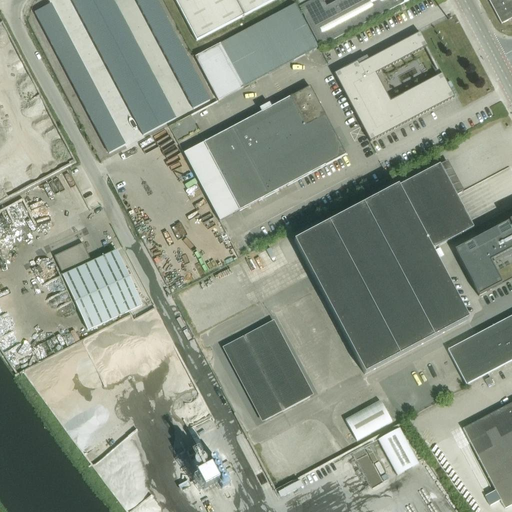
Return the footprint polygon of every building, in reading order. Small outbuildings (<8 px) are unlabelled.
[(92,0),(72,0),(79,14),(95,6),(92,0)] [(112,0),(105,0),(95,6),(100,15),(115,6),(112,0)] [(156,0),(149,0),(139,5),(144,14),(159,6),(156,0)] [(174,0),(196,42),(275,0),(174,0)] [(410,0),(339,0),(326,7),(322,0),(313,0),(299,8),(320,48),(410,0)] [(487,0),(501,25),(507,21),(511,18),(511,1),(511,0),(487,0)] [(39,22),(56,13),(51,4),(35,13),(39,22)] [(295,4),(220,44),(195,57),(218,101),(243,88),(318,49),(295,4)] [(95,6),(79,14),(84,23),(100,15),(95,6)] [(115,6),(100,15),(105,24),(120,15),(115,6)] [(159,6),(144,14),(148,23),(164,15),(159,6)] [(44,31),(61,22),(56,13),(39,22),(44,31)] [(100,15),(84,23),(89,32),(105,24),(100,15)] [(120,15),(105,24),(109,33),(125,24),(120,15)] [(164,15),(148,23),(153,32),(169,24),(164,15)] [(61,22),(44,31),(49,40),(65,31),(61,22)] [(105,24),(89,32),(94,41),(109,33),(105,24)] [(125,24),(109,33),(114,42),(130,33),(125,24)] [(169,24),(153,32),(160,45),(175,37),(169,24)] [(49,40),(54,49),(70,40),(65,31),(49,40)] [(109,33),(94,41),(98,50),(114,42),(109,33)] [(130,33),(114,42),(119,50),(134,42),(130,33)] [(334,74),(370,143),(454,98),(435,63),(441,75),(390,102),(376,75),(427,47),(420,33),(359,65),(357,62),(357,63),(357,62),(344,69),(334,74)] [(175,37),(160,45),(164,54),(180,46),(175,37)] [(75,49),(70,40),(54,49),(58,58),(75,49)] [(114,42),(98,50),(103,59),(119,50),(114,42)] [(134,42),(119,50),(125,63),(141,55),(134,42)] [(180,46),(164,54),(169,63),(185,55),(180,46)] [(63,67),(80,58),(75,49),(58,58),(63,67)] [(119,50),(103,59),(110,71),(125,63),(119,50)] [(141,55),(125,63),(130,72),(146,64),(141,55)] [(185,55),(169,63),(174,72),(190,64),(185,55)] [(80,58),(63,67),(68,76),(84,68),(80,58)] [(411,59),(408,68),(424,72),(426,63),(411,59)] [(125,63),(110,71),(114,80),(130,72),(125,63)] [(146,64),(130,72),(135,81),(150,73),(146,64)] [(190,64),(174,72),(175,73),(179,81),(194,73),(190,65),(190,64)] [(92,83),(84,68),(68,76),(76,91),(92,83)] [(130,72),(114,80),(119,89),(135,81),(130,72)] [(150,73),(135,81),(139,90),(155,82),(150,73)] [(194,73),(179,81),(183,90),(199,81),(194,73)] [(135,81),(119,89),(124,98),(139,90),(135,81)] [(199,81),(183,90),(188,99),(204,90),(199,81)] [(155,82),(139,90),(143,97),(144,99),(160,91),(159,88),(155,82)] [(81,100),(97,92),(92,83),(76,91),(81,100)] [(184,153),(220,221),(347,153),(311,86),(184,153)] [(139,90),(124,98),(127,105),(129,107),(144,99),(143,97),(139,90)] [(204,90),(188,99),(193,108),(208,99),(204,90)] [(160,91),(144,99),(149,108),(165,100),(160,91)] [(85,109),(102,101),(97,92),(81,100),(85,109)] [(144,99),(129,107),(133,116),(149,108),(144,99)] [(165,100),(149,108),(154,117),(169,109),(165,100)] [(90,118),(107,110),(102,101),(85,109),(90,118)] [(149,108),(133,116),(138,125),(154,117),(149,108)] [(169,109),(154,117),(158,126),(174,118),(169,109)] [(90,118),(95,127),(111,119),(107,110),(90,118)] [(154,117),(138,125),(143,134),(158,126),(154,117)] [(111,119),(95,127),(100,136),(116,128),(111,119)] [(100,136),(104,145),(121,137),(116,128),(100,136)] [(126,146),(121,137),(104,145),(109,154),(126,146)] [(439,165),(294,242),(364,375),(400,357),(468,320),(431,251),(473,229),(473,228),(471,229),(439,167),(440,166),(439,165)] [(511,220),(454,252),(478,297),(502,285),(490,262),(511,250),(511,220)] [(63,276),(92,263),(83,244),(54,257),(63,276)] [(62,277),(87,331),(142,306),(117,252),(92,263),(63,276),(62,277)] [(466,386),(511,361),(511,316),(447,351),(466,386)] [(493,384),(490,378),(484,381),(487,387),(493,384)] [(309,398),(304,389),(278,402),(283,412),(309,398)] [(344,420),(354,440),(389,422),(379,402),(359,412),(354,402),(340,409),(345,419),(344,420)] [(511,403),(463,429),(505,510),(511,506),(511,403)] [(400,429),(378,441),(397,476),(419,465),(400,429)] [(203,457),(192,463),(198,474),(195,475),(203,491),(218,483),(222,489),(230,485),(215,457),(205,462),(203,457)]
